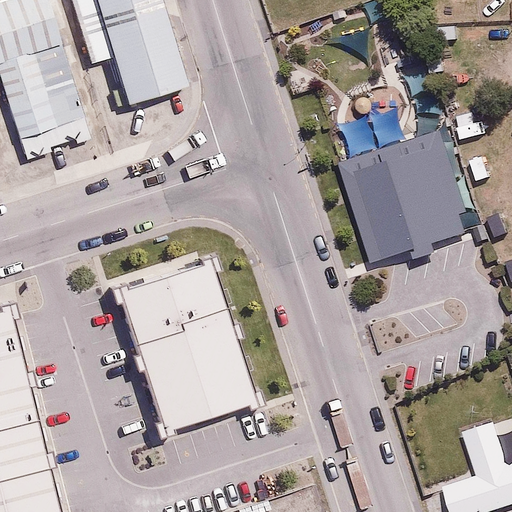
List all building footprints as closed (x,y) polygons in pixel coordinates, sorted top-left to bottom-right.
[(52,45),(38,0),(0,0),(0,60),(48,46),(52,45)] [(177,87),(149,0),(87,0),(120,104),(177,87)] [(48,46),(0,60),(0,99),(19,161),(78,143),(48,46)] [(458,236),(426,140),(329,172),(360,268),(458,236)] [(201,264),(112,293),(157,435),(247,407),(201,264)] [(51,511),(3,309),(0,310),(0,511),(51,511)] [(511,474),(509,466),(491,473),(476,430),(446,441),(461,483),(425,496),(430,511),(493,511),(511,505),(511,474)]
